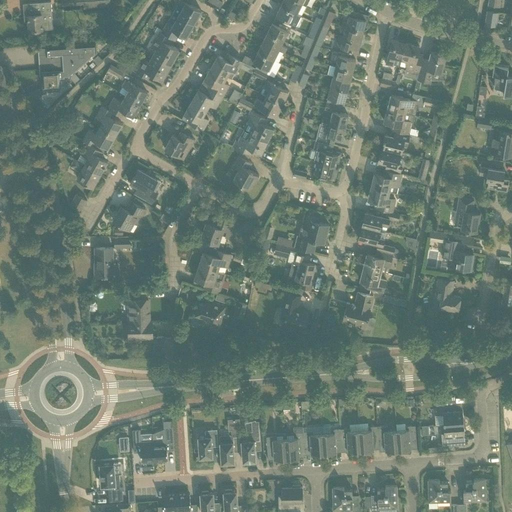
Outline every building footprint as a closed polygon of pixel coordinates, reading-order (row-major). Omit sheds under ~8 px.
[(109,0),(61,0),(62,6),(80,4),(84,4),(84,9),(110,7),(109,0)] [(178,15),(194,24),(201,11),(182,0),(179,0),(177,4),(183,7),(178,15)] [(293,0),(283,0),(281,6),(297,14),(301,4),(302,4),(293,0)] [(53,29),(51,1),(23,4),(27,4),(28,15),(29,31),(53,29)] [(281,6),(276,16),(279,17),(277,21),(290,27),(296,30),(298,27),(303,17),(301,16),(297,14),(281,6)] [(326,9),(321,7),(318,12),(324,15),(326,9)] [(329,10),(327,15),(325,21),(331,23),(335,13),(329,10)] [(350,10),(347,21),(343,20),(341,25),(345,27),(363,31),(366,20),(357,18),(358,12),(350,10)] [(240,16),(236,14),(230,11),(227,16),(237,21),(240,16)] [(499,12),(487,11),(484,24),(496,26),(499,12)] [(194,24),(178,15),(174,22),(169,19),(162,31),(161,30),(159,32),(172,39),(175,40),(179,33),(186,37),(194,24)] [(272,23),(267,33),(283,41),(290,27),(277,21),(275,24),(272,23)] [(323,25),(321,30),(327,33),(329,27),(331,23),(325,21),(323,25)] [(312,27),(312,28),(309,37),(313,39),(317,30),(320,25),(314,22),(312,27)] [(345,27),(343,37),(360,42),(363,31),(345,27)] [(327,33),(321,30),(319,36),(324,38),(327,33)] [(172,39),(159,32),(152,45),(157,48),(153,55),(170,65),(179,50),(169,44),(172,39)] [(283,41),(267,33),(262,42),(283,53),(284,53),(287,48),(281,45),(283,41)] [(343,37),(338,36),(336,45),(340,46),(340,48),(357,52),(360,42),(343,37)] [(401,59),(405,42),(392,39),(386,64),(392,66),(394,57),(401,59)] [(283,53),(262,42),(258,52),(278,62),(283,53)] [(405,42),(401,59),(408,61),(406,70),(410,71),(408,77),(417,79),(420,67),(422,59),(416,57),(419,46),(405,42)] [(59,70),(59,79),(66,78),(66,76),(69,76),(88,60),(89,61),(92,58),(91,57),(96,52),(96,43),(37,47),(39,72),(42,71),(59,70)] [(315,44),(309,58),(315,61),(317,55),(320,47),(315,44)] [(254,60),(253,62),(257,64),(255,68),(266,73),(268,70),(273,60),(258,52),(257,52),(256,51),(254,56),(255,56),(254,60)] [(420,67),(417,79),(421,80),(430,83),(433,70),(441,72),(445,56),(431,52),(427,68),(420,67)] [(218,55),(211,67),(227,76),(230,71),(236,74),(240,67),(243,62),(242,61),(235,57),(228,53),(228,54),(230,55),(227,60),(224,58),(218,55)] [(102,60),(98,55),(93,60),(97,64),(102,60)] [(170,65),(153,55),(149,62),(144,59),(136,72),(147,78),(151,73),(162,80),(170,65)] [(335,66),(352,71),(355,60),(338,55),(335,66)] [(309,58),(307,64),(312,66),(315,61),(309,58)] [(120,78),(124,72),(111,64),(108,70),(120,78)] [(503,94),(511,95),(511,76),(507,75),(508,69),(504,69),(504,67),(494,65),(492,76),(496,76),(494,87),(504,89),(503,94)] [(352,71),(335,66),(332,77),(350,81),(352,71)] [(227,76),(211,67),(204,79),(213,84),(210,89),(222,96),(228,85),(224,82),(227,76)] [(268,74),(266,73),(255,68),(253,73),(252,74),(265,80),(268,74)] [(60,85),(59,79),(59,70),(42,71),(43,87),(49,86),(49,92),(59,92),(59,85),(60,85)] [(299,72),(294,70),(290,80),(296,82),(299,72)] [(74,72),(69,77),(75,83),(80,79),(74,72)] [(350,81),(332,77),(330,87),(347,91),(350,81)] [(395,81),(382,78),(380,85),(394,89),(396,82),(395,82),(395,81)] [(126,79),(125,81),(122,85),(129,89),(125,95),(140,104),(147,92),(126,79)] [(263,87),(261,93),(266,96),(282,104),(288,91),(267,80),(263,87)] [(480,85),(479,94),(486,95),(487,87),(480,85)] [(327,98),(326,102),(341,106),(334,104),(335,100),(344,102),(347,91),(330,87),(327,98)] [(237,102),(242,92),(235,88),(229,99),(237,102)] [(222,96),(210,89),(207,95),(198,89),(191,101),(206,110),(209,104),(215,108),(222,96)] [(391,94),(387,108),(415,115),(417,106),(422,107),(423,104),(436,107),(437,100),(412,93),(411,99),(391,94)] [(140,104),(125,95),(122,102),(114,97),(108,108),(113,111),(120,115),(123,110),(133,116),(140,104)] [(258,99),(254,105),(276,116),(282,104),(266,96),(263,102),(258,99)] [(241,98),(238,104),(251,110),(253,104),(241,98)] [(206,110),(191,101),(184,113),(191,117),(188,123),(202,131),(208,119),(202,116),(206,110)] [(324,109),(327,110),(332,111),(330,119),(323,117),(322,121),(345,127),(348,115),(339,113),(341,106),(326,102),(324,109)] [(113,111),(108,108),(102,105),(96,116),(103,121),(100,127),(115,135),(122,123),(110,116),(113,111)] [(415,115),(387,108),(384,121),(396,124),(394,130),(408,133),(411,122),(413,122),(415,115)] [(250,117),(244,129),(268,140),(274,128),(265,124),(262,122),(264,117),(251,111),(248,116),(250,117)] [(492,118),(478,116),(476,126),(491,129),(492,118)] [(345,127),(322,121),(314,119),(313,123),(324,126),(321,137),(319,137),(318,141),(333,145),(335,137),(342,139),(345,127)] [(115,135),(100,127),(96,133),(89,129),(82,140),(87,142),(93,146),(96,141),(108,148),(115,135)] [(235,140),(233,145),(236,146),(242,149),(247,152),(250,147),(253,149),(254,150),(261,153),(268,140),(244,129),(241,135),(238,141),(235,140)] [(511,131),(494,129),(490,152),(511,155),(511,131)] [(408,133),(394,130),(393,136),(385,134),(383,141),(385,141),(383,148),(401,152),(404,140),(408,141),(409,135),(408,134),(408,133)] [(183,159),(194,139),(181,132),(177,138),(172,135),(165,148),(183,159)] [(215,148),(219,141),(208,135),(206,140),(208,141),(207,144),(215,148)] [(333,145),(318,141),(315,140),(313,149),(312,149),(310,150),(309,156),(310,158),(311,158),(311,160),(317,161),(335,166),(336,161),(338,162),(341,153),(326,149),(328,144),(333,145)] [(80,154),(77,160),(100,173),(107,161),(100,157),(103,152),(93,146),(87,142),(80,154)] [(427,147),(424,158),(430,160),(432,148),(427,147)] [(379,154),(378,161),(386,163),(385,169),(385,170),(388,170),(400,173),(401,167),(403,160),(399,159),(401,152),(383,148),(381,155),(379,154)] [(238,155),(232,166),(239,169),(238,171),(233,180),(249,189),(254,181),(255,182),(259,175),(248,169),(252,162),(247,160),(250,155),(250,154),(247,152),(242,149),(239,155),(238,155)] [(482,157),(479,173),(489,175),(487,188),(507,191),(509,177),(503,176),(505,169),(502,169),(504,161),(482,157)] [(74,158),(70,166),(80,172),(77,178),(92,187),(100,173),(77,160),(74,158)] [(430,160),(424,158),(423,158),(418,178),(419,178),(421,178),(425,179),(430,160)] [(317,161),(314,172),(320,174),(320,176),(334,180),(336,171),(334,170),(335,166),(317,161)] [(138,169),(130,182),(138,187),(141,188),(137,194),(134,193),(151,203),(157,193),(155,191),(161,182),(157,180),(138,169)] [(307,172),(295,169),(294,176),(305,179),(307,172)] [(375,173),(371,186),(389,191),(397,193),(398,187),(401,174),(400,173),(388,170),(387,176),(375,173)] [(389,191),(371,186),(368,199),(380,202),(378,209),(386,210),(392,212),(395,200),(387,198),(389,191)] [(69,205),(80,212),(87,200),(76,194),(69,205)] [(474,200),(459,198),(454,226),(461,227),(461,229),(477,232),(480,213),(472,212),(474,200)] [(121,206),(113,220),(120,224),(121,225),(123,226),(124,227),(129,230),(132,232),(136,224),(145,210),(132,202),(127,210),(121,206)] [(365,212),(362,225),(385,231),(389,218),(398,221),(400,214),(392,212),(386,210),(384,216),(365,212)] [(297,235),(294,247),(314,251),(316,241),(324,243),(329,224),(319,222),(320,218),(305,214),(299,236),(297,235)] [(221,234),(229,237),(234,222),(216,216),(213,225),(206,222),(201,238),(218,244),(221,234)] [(270,233),(272,226),(265,225),(262,238),(271,239),(273,234),(270,233)] [(385,231),(362,225),(358,239),(378,244),(377,249),(393,253),(394,247),(382,244),(384,238),(388,232),(385,231)] [(474,237),(464,236),(430,230),(429,237),(445,239),(443,257),(455,258),(453,267),(471,269),(474,253),(457,251),(459,241),(461,242),(473,244),(474,237)] [(130,238),(115,238),(115,248),(130,247),(130,238)] [(261,240),(259,248),(267,250),(269,241),(261,240)] [(275,248),(274,249),(290,252),(291,246),(276,243),(275,248)] [(95,267),(95,276),(119,276),(119,264),(113,264),(113,247),(96,248),(96,266),(95,267)] [(227,266),(231,254),(216,249),(214,255),(204,252),(199,265),(217,271),(219,264),(227,266)] [(367,253),(364,267),(380,271),(381,265),(389,267),(392,257),(393,253),(377,249),(375,255),(367,253)] [(292,262),(288,277),(295,279),(300,280),(298,287),(311,290),(313,282),(310,282),(313,270),(315,264),(307,262),(309,256),(304,255),(297,253),(296,253),(294,259),(293,259),(292,262)] [(217,271),(199,265),(195,278),(205,282),(203,287),(218,293),(222,280),(215,277),(217,271)] [(364,267),(361,281),(368,283),(367,288),(378,291),(390,294),(391,290),(384,288),(386,279),(378,277),(380,271),(364,267)] [(438,278),(435,298),(441,299),(439,307),(458,310),(460,297),(452,295),(454,281),(438,278)] [(511,281),(505,281),(505,285),(503,284),(502,291),(504,291),(502,301),(511,303),(511,305),(511,304),(511,281)] [(148,322),(148,298),(133,298),(133,289),(128,289),(128,316),(130,316),(130,322),(148,322)] [(300,295),(287,292),(283,309),(286,310),(282,327),(297,331),(297,328),(305,329),(309,313),(297,310),(300,295)] [(366,326),(373,296),(358,292),(355,304),(347,302),(342,321),(366,326)] [(225,303),(227,297),(217,294),(215,300),(225,303)] [(394,299),(394,300),(396,300),(395,303),(405,306),(407,300),(395,297),(394,299)] [(223,314),(226,306),(211,301),(210,306),(198,302),(194,314),(200,316),(199,321),(219,328),(222,319),(221,319),(222,313),(223,314)] [(242,319),(243,317),(244,317),(248,304),(238,301),(233,316),(242,319)] [(419,316),(417,324),(423,326),(426,318),(419,316)] [(130,322),(129,322),(129,341),(145,341),(164,343),(164,338),(164,337),(152,337),(151,322),(148,322),(130,322)] [(174,338),(164,338),(164,343),(163,353),(174,353),(174,338)] [(309,408),(308,401),(301,401),(301,409),(309,408)] [(443,424),(463,423),(462,410),(461,410),(460,404),(439,405),(440,415),(443,415),(443,424)] [(260,405),(252,405),(255,417),(260,417),(260,405)] [(241,418),(229,418),(229,429),(241,429),(241,418)] [(247,440),(241,441),(242,461),(244,461),(244,463),(251,462),(251,461),(256,460),(255,450),(255,447),(261,446),(261,450),(260,433),(259,421),(256,421),(255,420),(251,421),(252,431),(246,431),(247,440)] [(153,440),(154,461),(167,460),(167,450),(173,450),(172,427),(171,427),(171,421),(164,422),(165,439),(153,440)] [(444,433),(441,433),(442,446),(454,445),(462,444),(463,444),(463,442),(463,435),(464,435),(463,423),(443,424),(444,433)] [(423,433),(436,433),(435,424),(423,425),(423,433)] [(398,450),(396,430),(387,430),(387,425),(377,426),(379,447),(385,446),(385,451),(398,450)] [(417,446),(416,436),(415,425),(405,426),(405,429),(396,430),(398,450),(410,449),(410,447),(417,446)] [(294,438),(285,438),(287,458),(299,457),(299,455),(305,455),(305,457),(303,431),(303,426),(293,427),(294,438)] [(368,429),(359,430),(361,450),(373,449),(373,447),(379,447),(377,426),(368,426),(368,429)] [(361,450),(359,430),(350,431),(350,428),(340,429),(342,450),(348,449),(348,451),(361,450)] [(140,429),(132,430),(134,452),(141,452),(141,462),(154,461),(153,440),(141,441),(140,434),(140,429)] [(218,446),(217,429),(205,430),(205,436),(198,437),(199,458),(201,457),(201,459),(208,459),(208,457),(212,457),(211,443),(217,442),(218,446)] [(331,432),(322,433),(324,453),(336,452),(336,450),(342,450),(340,429),(331,429),(331,432)] [(220,436),(219,436),(220,442),(221,463),(223,463),(223,464),(230,464),(230,462),(234,462),(234,452),(233,448),(239,448),(239,451),(240,451),(239,435),(240,435),(240,430),(231,430),(232,435),(230,435),(230,434),(220,435),(220,436)] [(313,431),(303,431),(305,457),(306,457),(305,452),(311,452),(311,454),(324,453),(322,433),(313,434),(313,431)] [(287,458),(285,438),(276,439),(276,436),(266,437),(268,458),(274,457),(274,459),(287,458)] [(129,451),(128,437),(119,437),(120,451),(129,451)] [(108,487),(109,501),(123,500),(122,486),(120,486),(119,473),(114,473),(113,462),(99,463),(100,465),(98,465),(98,472),(100,472),(101,484),(106,484),(106,487),(108,487)] [(463,501),(476,500),(486,500),(485,478),(473,478),(473,481),(466,481),(466,489),(463,489),(463,499),(463,501)] [(451,501),(451,499),(451,489),(448,489),(448,482),(440,482),(440,479),(428,480),(429,508),(437,508),(437,501),(451,501)] [(282,496),(278,496),(278,509),(305,508),(305,500),(303,500),(303,495),(303,487),(300,487),(300,485),(292,485),(292,487),(282,487),(282,496)] [(371,496),(365,496),(365,507),(371,507),(371,511),(378,511),(378,508),(387,508),(397,507),(397,485),(385,486),(385,488),(377,488),(377,495),(377,496),(371,496),(371,495),(371,496)] [(359,511),(359,505),(359,495),(358,495),(358,497),(352,497),(352,489),(344,489),(344,487),(332,487),(333,509),(352,509),(352,511),(359,511)] [(248,511),(247,504),(240,505),(237,506),(236,490),(232,491),(232,489),(225,490),(225,491),(223,491),(224,511),(226,511),(231,511),(230,511),(248,511)] [(214,506),(214,503),(213,492),(208,492),(208,491),(202,491),(202,493),(200,493),(201,511),(220,511),(220,502),(220,506),(214,506)] [(190,494),(177,495),(177,511),(197,511),(197,504),(190,504),(190,494)] [(177,511),(177,495),(164,496),(164,506),(157,506),(157,511),(177,511)] [(129,511),(129,510),(131,509),(131,502),(129,503),(117,503),(117,511),(118,511),(117,511),(129,511)]
